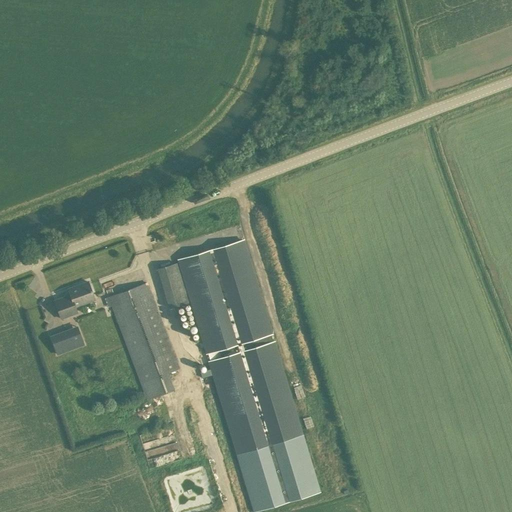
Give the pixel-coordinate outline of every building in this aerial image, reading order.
[(188,292),(253,508),(319,488),(245,240),(178,260),(187,288),(185,289),(177,262),(158,268),(170,307),(189,301),(186,293),(188,292)] [(70,295),(54,300),(61,319),(77,313),(75,307),(95,299),(88,282),(68,289),(70,295)] [(148,282),(107,297),(146,401),(174,390),(168,373),(180,369),(148,282)] [(77,325),(49,336),(57,355),(84,345),(77,325)] [(300,378),(293,380),(295,390),(302,388),(300,378)]
